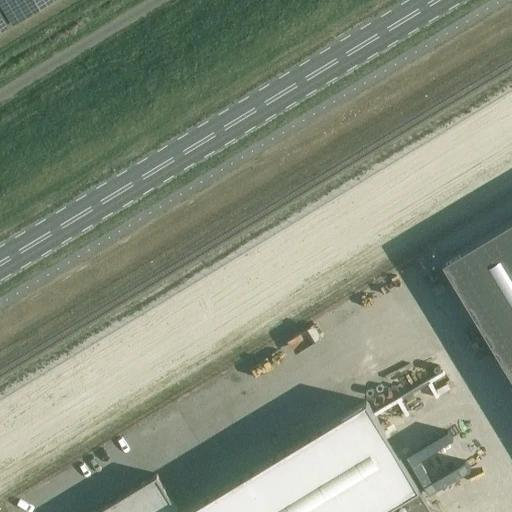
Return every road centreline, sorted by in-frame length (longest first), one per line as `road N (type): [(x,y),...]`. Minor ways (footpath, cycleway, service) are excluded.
road 1 (unknown): [(67,511),(89,485),(158,455),(388,318),(416,310),(458,326),(511,415)]
road 2 (secondary): [(0,271),(449,0)]
road 3 (unclassified): [(162,0),(0,96)]
